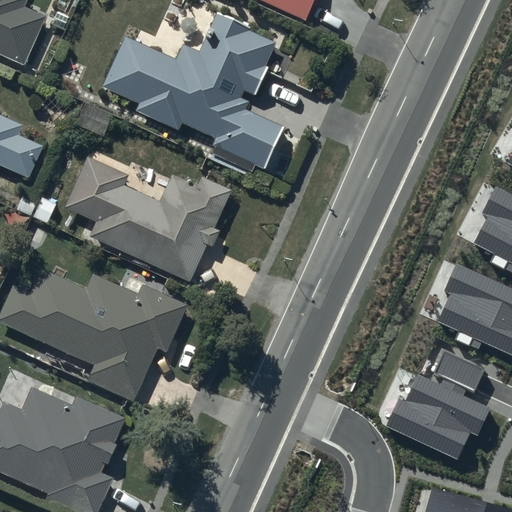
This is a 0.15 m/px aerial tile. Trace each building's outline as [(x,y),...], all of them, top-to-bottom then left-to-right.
[(0,0),(0,59),(24,71),(46,23),(27,14),(32,3),(24,0),(0,0)] [(251,0),(311,26),(323,0),(251,0)] [(180,63),(130,41),(108,91),(144,107),(140,115),(183,134),(187,127),(222,142),(215,157),(256,175),(259,169),(269,173),(288,130),(250,113),(253,106),(246,103),(249,95),(260,99),(272,71),(270,70),(280,47),(255,35),(256,32),(223,17),(215,33),(219,35),(209,57),(187,48),(180,63)] [(113,115),(89,106),(81,128),(104,137),(113,115)] [(0,164),(29,178),(41,151),(38,150),(40,145),(18,135),(23,125),(0,114),(0,164)] [(133,181),(93,163),(70,212),(101,227),(94,241),(193,287),(211,249),(216,251),(224,235),(218,233),(235,196),(206,182),(202,191),(176,179),(163,208),(128,191),(133,181)] [(511,194),(494,185),(480,213),(487,216),(473,243),(493,254),(490,261),(511,272),(511,194)] [(511,287),(456,262),(443,291),(450,294),(437,322),(459,331),(456,338),(479,349),(482,342),(511,354),(511,287)] [(191,311),(146,291),(142,300),(95,279),(89,294),(45,275),(35,298),(16,289),(0,325),(0,327),(98,371),(91,385),(137,406),(160,353),(170,358),(191,311)] [(486,368),(443,348),(431,373),(444,379),(441,384),(419,374),(405,402),(399,399),(386,426),(457,459),(470,432),(477,435),(490,408),(463,396),(466,389),(474,393),(486,368)] [(2,425),(0,424),(0,474),(51,497),(48,505),(63,511),(102,511),(115,483),(104,478),(108,468),(112,469),(120,450),(117,448),(128,425),(81,404),(77,412),(37,394),(27,417),(10,409),(2,425)] [(501,511),(435,493),(429,511),(501,511)]
